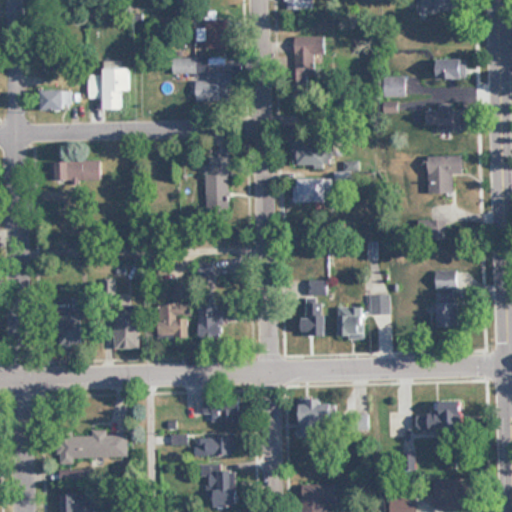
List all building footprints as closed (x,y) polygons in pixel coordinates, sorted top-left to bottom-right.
[(286,0),(287,9),(314,9),(313,0),(286,0)] [(465,9),(464,0),(422,0),(423,10),(465,9)] [(205,19),(205,47),(230,47),(230,19),(205,19)] [(296,36),(296,59),(326,59),(326,36),(296,36)] [(173,76),(197,76),(197,101),(233,102),(233,72),(208,72),(208,56),(174,55),(173,76)] [(469,58),(439,58),(439,78),(469,78),(469,58)] [(104,68),(104,77),(89,77),(89,97),(106,97),(106,109),(125,109),(125,91),(133,91),(133,68),(104,68)] [(74,90),(43,90),(43,110),(74,110),(74,90)] [(429,110),(428,128),(467,129),(467,110),(441,109),(441,110),(429,110)] [(333,140),(293,140),(293,164),(333,164),(333,140)] [(151,153),(151,166),(169,165),(168,152),(151,153)] [(430,155),(430,193),(455,193),(455,173),(466,173),(466,155),(430,155)] [(207,157),(208,213),(232,212),(231,156),(207,157)] [(105,160),(57,161),(57,181),(105,180),(105,160)] [(293,202),(330,202),(330,178),(293,178),(293,202)] [(448,219),(427,219),(427,239),(448,239),(448,219)] [(437,270),(437,289),(472,289),(472,270),(437,270)] [(311,282),(311,294),(326,294),(326,282),(311,282)] [(372,314),(392,314),(392,295),(372,295),(372,314)] [(305,336),(327,336),(327,302),(305,302),(305,336)] [(468,302),(440,302),(440,328),(468,328),(468,302)] [(161,303),(162,338),(193,337),(192,303),(161,303)] [(117,305),(117,348),(142,348),(142,305),(117,305)] [(249,305),(201,306),(201,340),(249,340),(249,305)] [(340,306),(340,338),(365,338),(365,306),(340,306)] [(84,314),(58,319),(63,349),(89,344),(84,314)] [(242,420),(242,399),(204,399),(204,412),(211,412),(211,420),(242,420)] [(305,436),(340,436),(340,400),(305,400),(305,436)] [(468,406),(442,406),(441,412),(428,411),(428,442),(468,443),(468,406)] [(59,434),(60,460),(129,459),(128,433),(59,434)] [(202,435),(202,455),(236,455),(236,435),(202,435)] [(240,507),(240,470),(228,470),(228,464),(202,464),(202,476),(208,476),(208,497),(214,497),(214,507),(240,507)] [(96,469),(62,469),(62,482),(96,482),(96,469)] [(475,511),(475,479),(444,479),(444,511),(475,511)] [(302,511),(338,511),(338,489),(302,489),(302,511)] [(62,511),(97,511),(97,493),(62,493),(62,511)]
